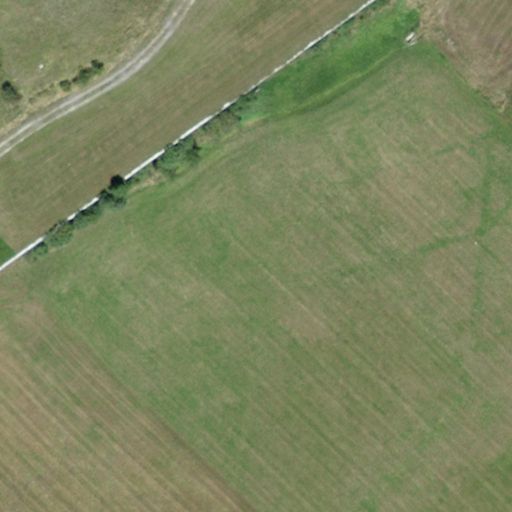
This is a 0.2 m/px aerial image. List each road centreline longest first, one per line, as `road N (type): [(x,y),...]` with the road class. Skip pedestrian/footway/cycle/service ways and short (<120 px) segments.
road 1 (primary): [(308,0),(0,223)]
road 2 (track): [(185,0),(161,39),(123,75),(0,148)]
